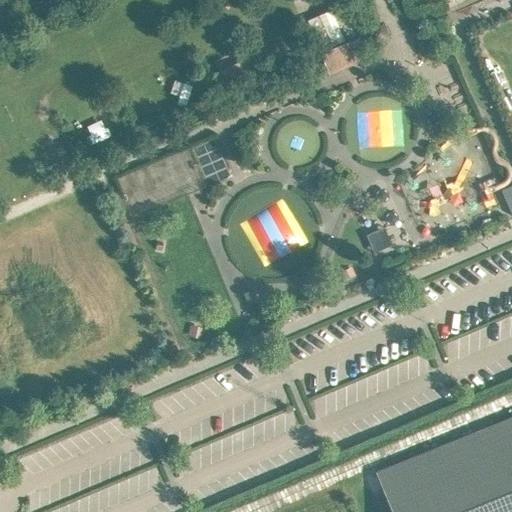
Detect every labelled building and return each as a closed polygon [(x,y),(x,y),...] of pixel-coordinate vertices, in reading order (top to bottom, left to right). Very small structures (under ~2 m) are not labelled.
[(373,0),(360,0),(368,18),(378,12),(373,0)] [(342,6),(308,21),(321,51),(330,70),(364,55),(356,36),(342,6)] [(22,14),(22,22),(37,22),(37,14),(22,14)] [(385,22),(366,30),(375,50),(394,41),(385,22)] [(249,60),(216,75),(223,91),(256,77),(249,60)] [(511,186),(503,191),(511,212),(511,186)] [(307,254),(298,219),(288,221),(283,204),(245,214),(259,266),(307,254)] [(352,270),(341,274),(344,282),(355,277),(352,270)] [(268,307),(260,307),(260,315),(268,315),(268,307)] [(189,328),(186,337),(198,341),(201,331),(189,328)] [(175,343),(165,346),(170,358),(179,354),(175,343)] [(511,511),(511,417),(376,473),(391,511),(511,511)]
